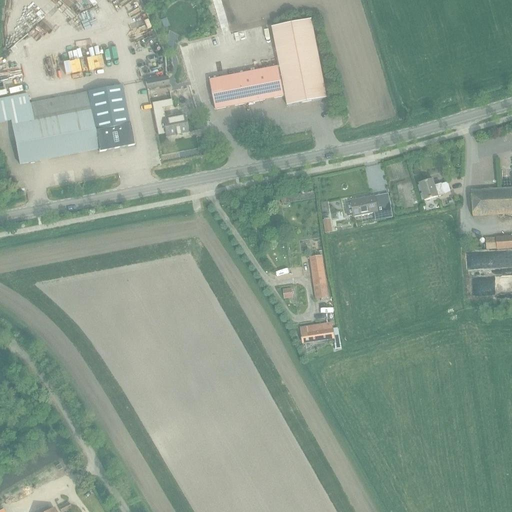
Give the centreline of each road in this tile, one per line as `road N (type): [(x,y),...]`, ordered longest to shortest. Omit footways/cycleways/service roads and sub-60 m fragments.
road 1 (secondary): [(0,218),(328,153),(511,103)]
road 2 (unclassified): [(123,511),(42,381),(0,335)]
